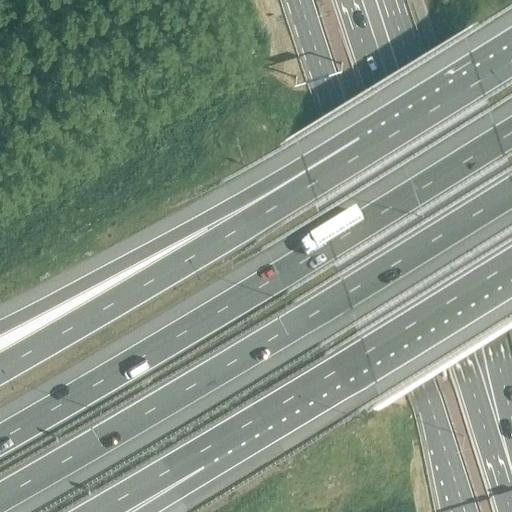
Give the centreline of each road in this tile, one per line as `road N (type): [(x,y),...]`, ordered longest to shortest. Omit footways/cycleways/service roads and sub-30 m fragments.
road 1 (motorway): [(511,132),(0,438)]
road 2 (motorway): [(0,495),(511,193)]
road 3 (primary): [(298,0),(464,511)]
road 4 (primary): [(511,473),(369,0)]
road 5 (motorway): [(213,449),(511,266)]
road 6 (motorway): [(511,60),(256,216)]
road 7 (motorway): [(256,216),(0,369)]
road 8 (motorway): [(256,216),(0,329)]
road 9 (motorway): [(101,511),(213,449)]
